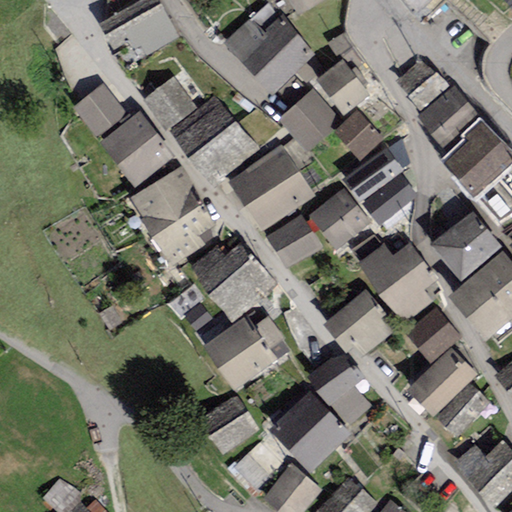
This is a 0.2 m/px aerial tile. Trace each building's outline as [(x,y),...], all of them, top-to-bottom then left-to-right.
[(142,0),(98,25),(113,50),(127,42),(134,51),(140,47),(146,57),(178,37),(158,0),(142,0)] [(287,0),(297,16),(323,0),(287,0)] [(403,0),(416,15),(432,0),(403,0)] [(268,4),(250,19),(264,33),(278,19),(268,4)] [(258,38),(294,75),(313,56),(282,15),(278,19),(264,33),(258,38)] [(250,19),(224,45),(273,95),(294,75),(258,38),(264,33),(250,19)] [(342,60),(316,81),(344,116),(370,95),(342,60)] [(419,112),(449,86),(436,73),(434,74),(420,61),(397,83),(409,96),(407,98),(419,112)] [(143,101),(166,130),(195,108),(172,78),(143,101)] [(74,107),(96,137),(126,115),(104,84),(74,107)] [(477,114),(454,87),(417,117),(442,148),(477,114)] [(312,90),(278,121),(302,147),(307,153),(342,121),(337,116),(312,90)] [(215,96),(169,132),(212,186),(258,150),(215,96)] [(357,111),(333,133),(360,162),(384,140),(357,111)] [(100,142),(134,188),(174,158),(139,113),(100,142)] [(511,163),(511,151),(479,119),(462,136),(464,139),(441,160),(454,175),(451,177),(473,200),(511,163)] [(402,139),(388,148),(403,168),(410,163),(402,139)] [(228,183),(245,207),(298,172),(280,147),(228,183)] [(385,148),(342,180),(358,203),(402,170),(385,148)] [(182,166),(130,198),(168,266),(204,245),(199,235),(215,226),(182,166)] [(314,194),(298,172),(245,207),(262,231),(314,194)] [(418,194),(401,173),(362,205),(379,226),(418,194)] [(309,216),(336,250),(370,223),(344,189),(309,216)] [(472,212),(430,244),(460,282),(501,246),(472,212)] [(285,270),(322,247),(301,214),(265,237),(285,270)] [(231,323),(275,283),(240,244),(222,258),(215,248),(191,268),(231,323)] [(357,265),(380,294),(423,263),(409,244),(393,257),(384,244),(357,265)] [(511,262),(504,252),(448,297),(485,342),(511,318),(511,262)] [(428,268),(423,263),(380,294),(403,323),(432,302),(424,290),(434,282),(426,269),(428,268)] [(323,325),(346,352),(354,344),(363,355),(393,333),(381,319),(385,314),(366,290),(323,325)] [(215,324),(200,305),(185,317),(199,335),(215,324)] [(122,323),(112,307),(100,315),(110,331),(122,323)] [(438,311),(407,337),(430,365),(461,338),(438,311)] [(203,347),(233,391),(275,362),(291,351),(267,317),(251,328),(244,319),(203,347)] [(451,349),(405,391),(432,417),(477,374),(451,349)] [(312,391),(345,428),(372,406),(354,386),(363,379),(339,353),(306,377),(315,389),(312,391)] [(511,397),(511,361),(493,376),(511,397)] [(489,402),(470,385),(437,419),(456,437),(489,402)] [(269,430),(310,473),(351,434),(345,428),(312,391),(269,430)] [(237,395),(200,421),(223,454),(259,428),(237,395)] [(511,450),(503,440),(484,457),(511,487),(511,450)] [(249,494),(282,464),(260,442),(236,465),(234,463),(228,469),(229,470),(249,494)] [(474,445),(454,463),(494,505),(511,488),(511,487),(484,457),(474,445)] [(292,465),(263,497),(279,511),(303,511),(322,491),(292,465)] [(350,478),(317,510),(319,511),(368,511),(377,504),(350,478)] [(42,499),(56,511),(65,511),(78,500),(84,494),(59,480),(42,499)] [(65,511),(89,511),(86,508),(78,500),(65,511)] [(106,511),(96,500),(86,508),(89,511),(106,511)] [(406,511),(390,500),(380,511),(406,511)]
